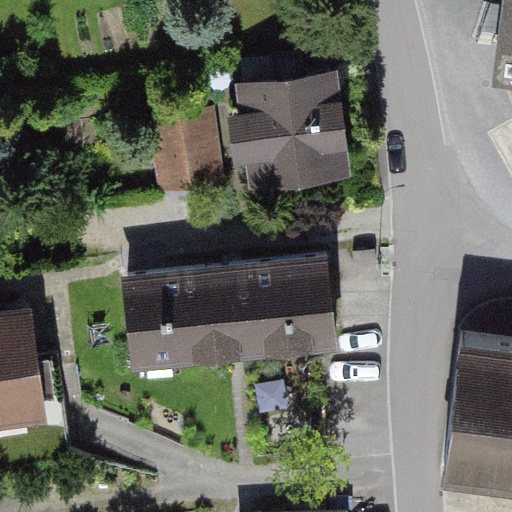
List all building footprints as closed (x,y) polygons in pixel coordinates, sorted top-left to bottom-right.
[(511,67),(511,0),(494,0),(486,63),(511,67)] [(259,171),(344,160),(333,68),(303,72),(300,49),(277,52),(280,76),(247,80),(259,171)] [(156,113),(167,185),(222,176),(211,105),(156,113)] [(328,251),(129,273),(138,354),(337,332),(328,251)] [(0,310),(0,396),(37,392),(25,307),(0,310)] [(511,336),(468,330),(447,475),(511,484),(511,336)]
